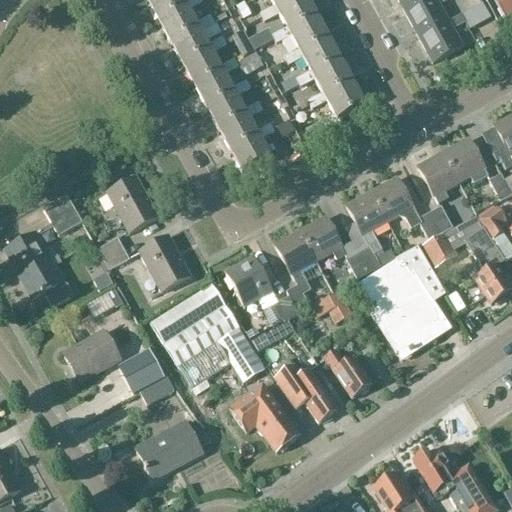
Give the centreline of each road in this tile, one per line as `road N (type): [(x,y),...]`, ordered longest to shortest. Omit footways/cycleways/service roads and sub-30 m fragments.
road 1 (residential): [(102,0),(233,232),(419,131)]
road 2 (secondary): [(276,511),(511,342)]
road 3 (residential): [(113,511),(0,354)]
road 4 (residential): [(419,131),(347,0)]
